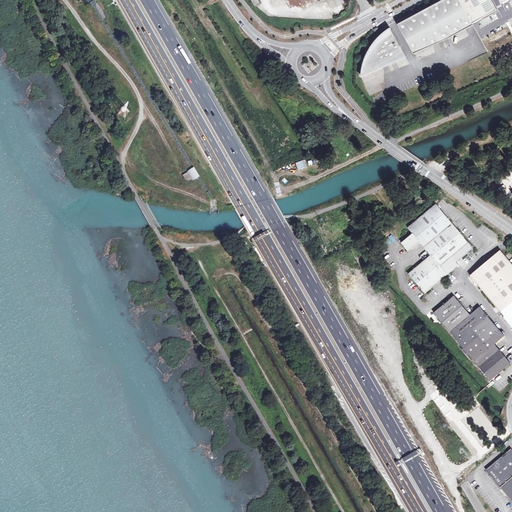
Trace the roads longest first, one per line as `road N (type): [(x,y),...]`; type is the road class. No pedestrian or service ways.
road 1 (motorway): [(439,511),(146,0)]
road 2 (motorway): [(128,0),(417,511)]
road 3 (track): [(343,511),(192,244)]
road 4 (track): [(210,276),(233,272),(370,511)]
road 5 (tertiary): [(340,111),(511,231)]
road 6 (track): [(66,0),(136,89),(142,120),(119,166)]
